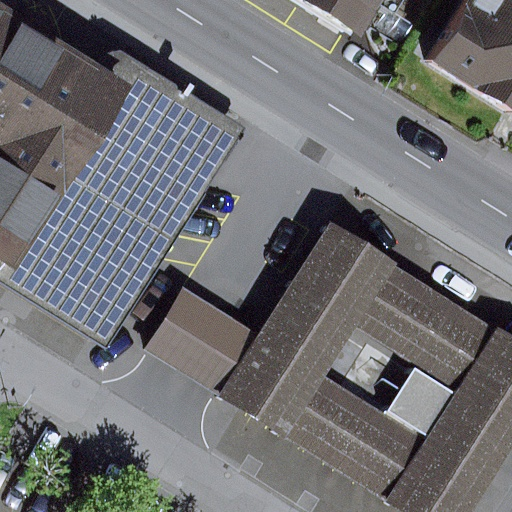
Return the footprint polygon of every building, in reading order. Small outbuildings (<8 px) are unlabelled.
[(112,72),(0,0),(0,263),(13,272),(75,178),(58,167),(52,165),(112,72)] [(292,0),(354,39),(378,0),(292,0)] [(511,0),(462,0),(424,64),(511,116),(511,0)] [(75,178),(13,272),(5,284),(101,348),(245,131),(132,56),(58,167),(75,178)] [(147,348),(401,511),(470,511),(511,448),(511,339),(328,221),(256,333),(185,288),(147,348)]
